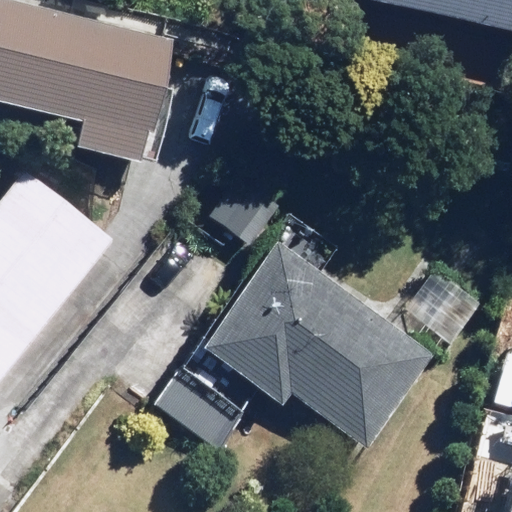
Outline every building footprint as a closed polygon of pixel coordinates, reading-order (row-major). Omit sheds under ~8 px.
[(24,0),(0,0),(0,104),(83,126),(77,150),(144,167),(177,38),(24,0)] [(511,0),(368,0),(368,1),(511,29),(511,0)] [(0,379),(108,237),(22,172),(0,200),(0,379)] [(280,210),(236,174),(205,213),(249,249),(280,210)] [(262,384),(284,400),(289,394),(370,451),(435,356),(272,243),(159,405),(218,447),(262,384)] [(437,266),(403,310),(427,329),(419,339),(442,357),(484,303),(437,266)]
